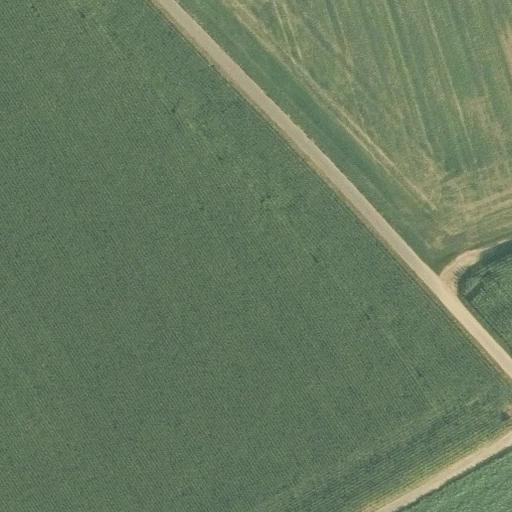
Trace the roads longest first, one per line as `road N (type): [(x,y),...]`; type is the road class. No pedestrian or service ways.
road 1 (track): [(511,371),(169,0)]
road 2 (track): [(511,444),(390,511)]
